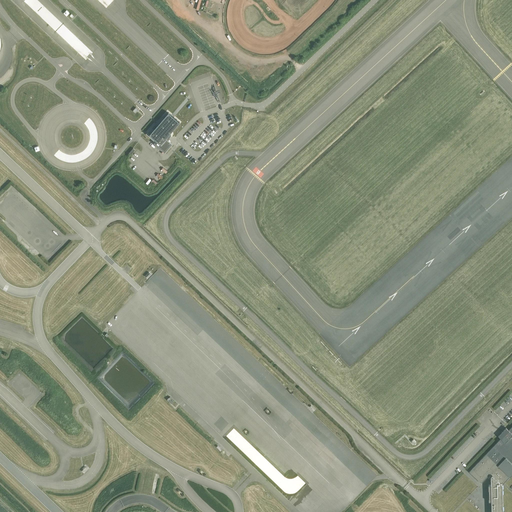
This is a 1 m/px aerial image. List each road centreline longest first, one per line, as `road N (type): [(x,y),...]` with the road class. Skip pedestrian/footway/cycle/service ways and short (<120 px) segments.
road 1 (unclassified): [(185,146),(179,135),(197,117),(234,103),(263,105),(375,0)]
road 2 (track): [(101,226),(0,130)]
